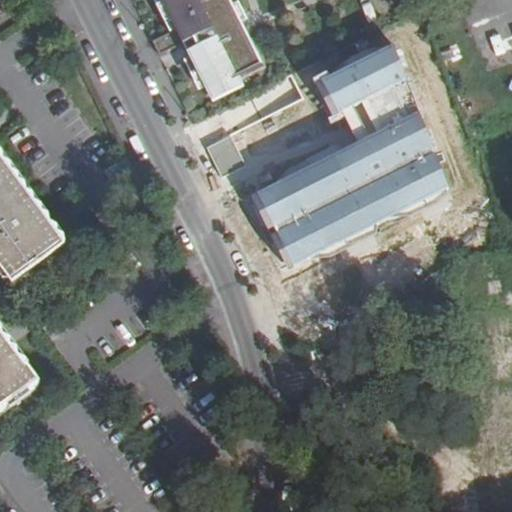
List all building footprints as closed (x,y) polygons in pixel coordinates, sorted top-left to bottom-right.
[(161,0),(176,30),(153,42),(160,56),(184,44),(213,102),(244,87),(240,80),(264,67),(230,0),(161,0)] [(394,46),(314,83),(332,121),(343,117),(355,145),(251,198),(288,270),(452,192),(394,46)] [(67,244),(0,153),(0,261),(16,282),(67,244)] [(132,218),(154,206),(131,162),(109,173),(132,218)] [(0,411),(41,379),(0,326),(0,411)]
